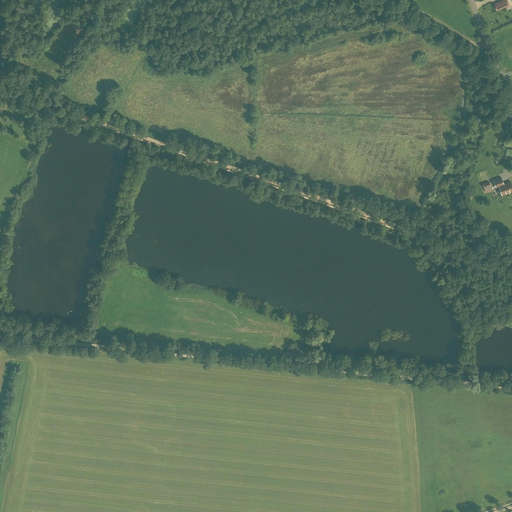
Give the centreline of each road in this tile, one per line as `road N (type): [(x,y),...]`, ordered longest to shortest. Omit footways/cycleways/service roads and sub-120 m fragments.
road 1 (track): [(463,383),(0,336)]
road 2 (track): [(404,229),(146,138)]
